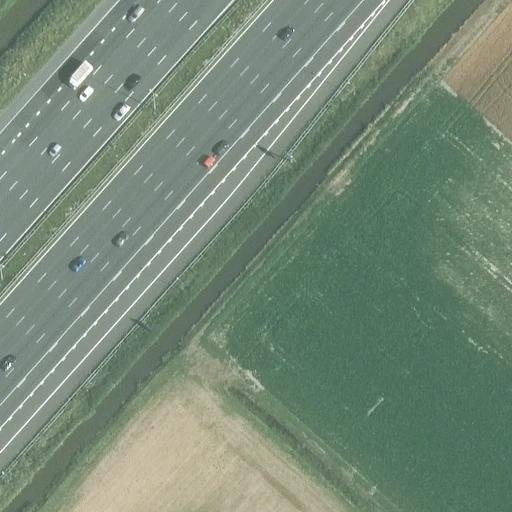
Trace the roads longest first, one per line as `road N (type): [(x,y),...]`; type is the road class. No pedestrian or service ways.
road 1 (motorway): [(0,353),(316,0)]
road 2 (motorway): [(188,0),(0,210)]
